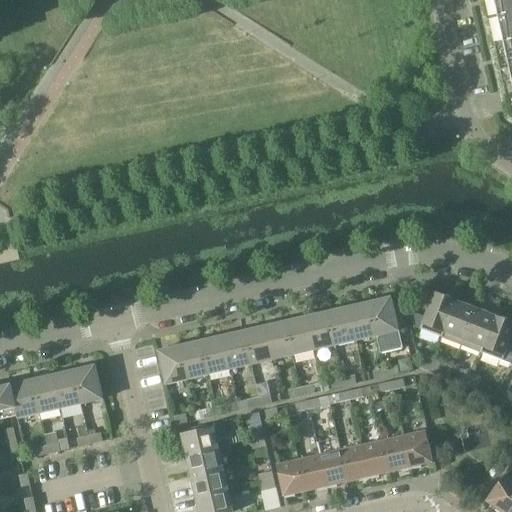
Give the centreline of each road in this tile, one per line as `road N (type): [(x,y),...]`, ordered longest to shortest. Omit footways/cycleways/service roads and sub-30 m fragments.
road 1 (residential): [(511,277),(446,253),(398,257),(115,323)]
road 2 (residential): [(159,511),(115,323)]
road 3 (residential): [(511,166),(469,131),(438,0)]
